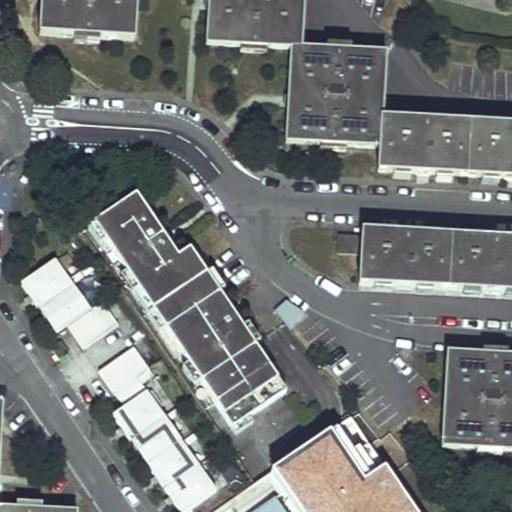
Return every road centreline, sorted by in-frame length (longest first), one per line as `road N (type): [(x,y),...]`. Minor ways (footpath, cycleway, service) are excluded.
road 1 (residential): [(19,124),(175,135),(243,196),(280,206),(511,216)]
road 2 (residential): [(116,511),(0,350)]
